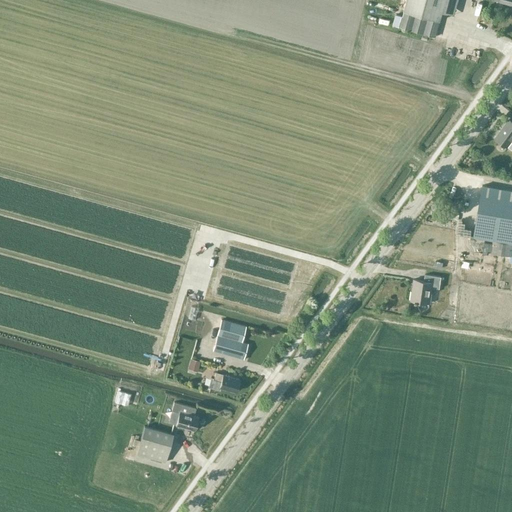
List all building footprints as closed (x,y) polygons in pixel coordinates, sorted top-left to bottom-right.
[(367,0),(365,8),(396,16),(394,26),(435,38),(442,13),(453,16),(457,0),(367,0)] [(511,121),(510,120),(496,138),(507,147),(511,150),(511,121)] [(511,243),(511,190),(482,186),(473,236),(496,240),(511,243)] [(511,251),(511,243),(496,240),(494,253),(511,256),(511,251)] [(438,288),(440,276),(425,274),(424,280),(413,279),(410,300),(429,303),(432,287),(438,288)] [(244,358),(248,342),(243,341),(247,326),(221,319),(213,349),(244,358)] [(190,341),(190,339),(190,338),(189,336),(188,336),(187,335),(186,334),(185,334),(184,334),(182,334),(181,335),(181,336),(180,337),(179,338),(179,339),(179,340),(180,341),(180,343),(181,344),(182,344),(183,345),(185,345),(186,345),(187,344),(188,344),(189,343),(190,342),(190,341)] [(200,361),(191,358),(188,369),(197,372),(200,361)] [(239,378),(216,371),(214,378),(211,377),(208,385),(219,388),(220,386),(236,390),(239,378)] [(193,431),(196,419),(197,418),(192,416),(195,409),(173,402),(170,411),(178,413),(174,425),(193,431)] [(144,426),(136,454),(165,462),(172,434),(144,426)]
